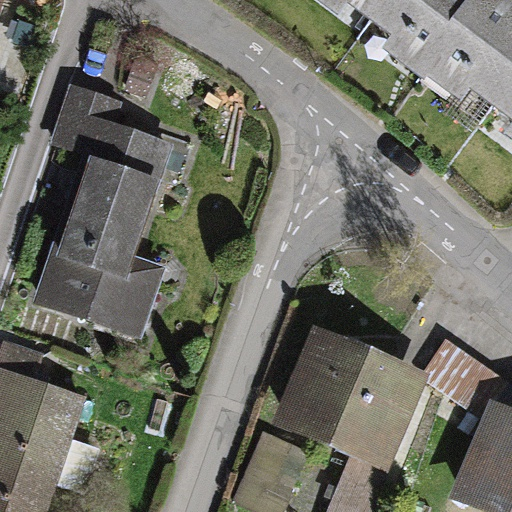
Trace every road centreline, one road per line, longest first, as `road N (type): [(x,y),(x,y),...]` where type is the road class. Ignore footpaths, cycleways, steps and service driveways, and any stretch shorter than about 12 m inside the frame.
road 1 (residential): [(191,511),(282,250),(353,137)]
road 2 (residential): [(0,251),(82,0)]
road 3 (residential): [(163,0),(278,74),(353,137)]
road 4 (residential): [(353,137),(511,283)]
